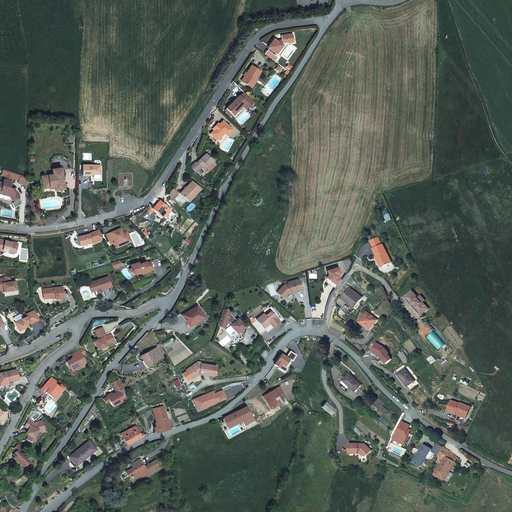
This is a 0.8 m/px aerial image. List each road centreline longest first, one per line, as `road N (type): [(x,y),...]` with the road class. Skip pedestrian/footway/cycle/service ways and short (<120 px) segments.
road 1 (residential): [(47,511),(145,438),(232,406),(300,329),(322,329),(389,394),(511,473)]
road 2 (unclassified): [(329,18),(256,37),(146,201),(67,226),(0,226)]
road 3 (unclassified): [(329,18),(219,192),(169,304)]
road 4 (unclassified): [(169,304),(125,348),(21,511)]
road 5 (residential): [(0,451),(36,375),(75,341),(80,318)]
